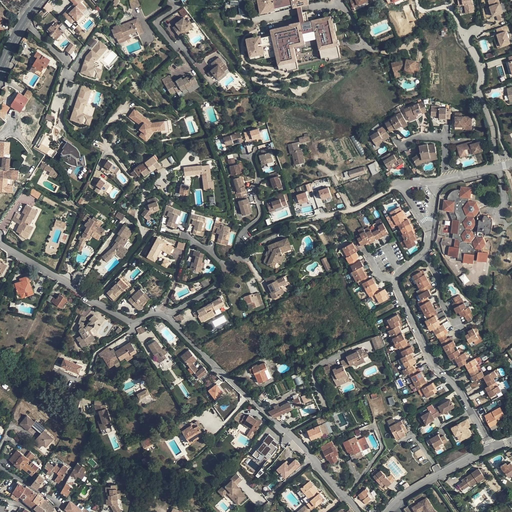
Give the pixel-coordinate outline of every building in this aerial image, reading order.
[(82,0),(71,0),(74,3),(63,13),(72,23),(76,19),(78,21),(85,13),(84,11),(88,8),(81,1),(82,0)] [(140,6),(137,0),(129,0),(132,9),(140,6)] [(298,14),(302,13),(301,10),(300,6),(307,5),(306,0),(257,0),(260,14),(274,10),(274,8),(292,4),(293,8),(297,7),(297,10),(298,14)] [(457,0),(459,6),(464,5),(466,13),(474,12),(472,0),(457,0)] [(499,3),(490,7),(493,16),(496,15),(498,21),(505,19),(499,3)] [(496,16),(491,17),(489,8),(485,9),(488,19),(491,18),(492,22),(497,20),(496,16)] [(302,13),(298,14),(300,22),(300,23),(308,22),(306,12),(302,13)] [(317,39),(322,59),(340,55),(331,16),(308,22),(300,23),(300,22),(290,25),(290,26),(271,30),(272,36),(261,39),(261,37),(246,40),(251,58),(276,52),(280,70),(298,66),(293,44),(317,39)] [(143,32),(137,18),(119,26),(119,24),(113,27),(113,28),(112,29),(116,38),(117,37),(119,43),(125,40),(124,36),(128,34),(130,38),(143,32)] [(177,25),(173,28),(179,36),(183,32),(182,31),(191,23),(188,19),(186,21),(183,18),(176,24),(177,25)] [(55,21),(46,30),(56,39),(62,33),(57,28),(59,26),(55,21)] [(191,23),(182,31),(183,32),(184,34),(194,26),(191,23)] [(498,34),(497,34),(501,47),(510,44),(506,32),(498,34)] [(85,60),(81,72),(92,75),(95,67),(92,66),(94,60),(95,59),(96,60),(107,47),(99,41),(86,56),(88,57),(87,60),(85,60)] [(66,50),(66,51),(70,54),(76,46),(71,43),(66,50)] [(37,51),(34,56),(37,58),(32,66),(37,69),(36,71),(41,74),(50,59),(37,51)] [(218,57),(211,63),(214,67),(211,70),(214,75),(217,78),(228,69),(224,65),(221,67),(219,64),(222,62),(218,57)] [(387,64),(388,68),(392,67),(394,72),(395,77),(401,76),(399,69),(405,68),(414,69),(414,68),(420,68),(421,63),(415,62),(415,61),(406,59),(387,64)] [(102,69),(95,67),(92,75),(99,78),(102,69)] [(169,75),(162,80),(170,93),(175,90),(176,92),(177,92),(182,90),(186,87),(187,89),(198,83),(194,76),(190,79),(188,76),(183,79),(180,81),(178,79),(173,82),(169,75)] [(86,104),(92,89),(82,85),(76,104),(77,104),(76,107),(75,106),(71,119),(82,122),(84,114),(82,113),(85,104),(86,104)] [(28,89),(24,96),(28,98),(29,99),(33,93),(28,89)] [(24,96),(19,92),(7,111),(12,114),(15,108),(20,111),(21,110),(24,105),(28,98),(24,96)] [(422,102),(405,109),(409,119),(416,116),(415,114),(417,113),(421,111),(422,113),(426,111),(422,102)] [(440,108),(440,106),(431,106),(431,111),(436,111),(436,116),(439,116),(439,118),(450,119),(450,109),(446,109),(446,108),(440,108)] [(151,122),(134,109),(129,115),(141,125),(139,128),(142,130),(139,135),(145,140),(153,130),(161,129),(161,133),(169,132),(167,120),(151,122)] [(391,119),(391,120),(385,123),(390,131),(395,128),(396,128),(402,125),(407,122),(401,112),(396,115),(397,116),(391,119)] [(461,113),(455,113),(455,126),(464,126),(464,129),(471,129),(471,117),(461,116),(461,113)] [(92,116),(84,114),(82,122),(89,125),(92,116)] [(377,130),(378,131),(370,136),(375,143),(377,146),(383,143),(381,141),(380,139),(386,136),(387,138),(390,136),(384,126),(377,130)] [(261,136),(258,128),(244,133),(246,140),(252,138),(252,139),(256,138),(261,136)] [(233,143),(233,144),(243,141),(240,132),(227,136),(223,137),(225,145),(230,144),(233,143)] [(41,144),(46,136),(42,133),(34,147),(39,149),(41,144)] [(80,157),(83,156),(83,151),(80,146),(71,140),(69,143),(77,149),(79,152),(80,157)] [(483,151),(480,141),(473,143),(465,145),(464,143),(457,145),(460,157),(483,151)] [(78,166),(87,165),(86,161),(84,161),(83,156),(80,157),(79,152),(77,149),(69,143),(67,145),(63,142),(57,149),(64,154),(65,160),(69,160),(69,163),(72,163),(72,164),(77,164),(78,166)] [(292,143),(288,144),(290,154),(292,153),(295,164),(293,164),(294,166),(295,166),(295,165),(305,163),(301,149),(299,150),(297,144),(293,145),(292,143)] [(50,149),(41,144),(39,149),(47,153),(50,149)] [(436,151),(434,144),(428,145),(428,144),(419,146),(420,151),(421,153),(418,155),(412,158),(416,163),(422,159),(430,158),(429,153),(436,151)] [(50,149),(47,153),(53,158),(57,152),(51,147),(50,149)] [(273,161),(269,148),(261,150),(262,154),(260,155),(262,164),(273,161)] [(393,167),(396,168),(404,163),(401,158),(399,159),(397,160),(392,151),(382,157),(387,166),(391,164),(393,167)] [(438,158),(436,151),(429,153),(430,158),(431,160),(438,158)] [(131,172),(136,177),(138,175),(141,171),(148,166),(157,160),(153,155),(149,159),(148,158),(145,160),(146,161),(134,170),(131,172)] [(9,169),(10,158),(2,157),(2,166),(0,166),(0,182),(3,184),(6,178),(12,178),(12,171),(12,170),(12,169),(9,169)] [(241,172),(238,163),(235,164),(233,158),(228,159),(232,175),(241,172)] [(104,166),(113,172),(114,171),(117,166),(108,160),(104,166)] [(152,171),(156,167),(158,170),(159,169),(162,167),(157,160),(148,166),(152,171)] [(377,161),(368,165),(372,175),(381,171),(377,161)] [(209,164),(184,167),(184,175),(202,173),(204,189),(214,188),(213,180),(211,181),(209,181),(208,169),(209,169),(209,164)] [(52,168),(46,165),(44,169),(47,171),(48,170),(50,171),(49,174),(56,178),(58,174),(52,168)] [(141,171),(144,176),(152,171),(148,166),(141,171)] [(364,167),(341,174),(342,177),(364,170),(364,167)] [(364,170),(342,177),(343,180),(365,173),(364,170)] [(277,172),(269,174),(270,178),(272,183),(274,187),(277,186),(282,185),(277,172)] [(239,177),(234,179),(238,192),(237,193),(238,196),(245,194),(246,194),(244,186),(242,186),(239,177)] [(96,185),(105,191),(110,184),(101,178),(96,185)] [(188,185),(181,184),(180,189),(179,189),(179,186),(177,186),(175,195),(180,196),(180,193),(187,195),(188,185)] [(448,200),(444,200),(443,210),(449,211),(455,212),(457,217),(457,220),(453,219),(451,233),(453,233),(453,238),(455,238),(458,239),(460,242),(459,247),(454,247),(449,246),(448,255),(458,257),(458,259),(463,260),(463,262),(473,263),(474,258),(477,259),(477,260),(487,262),(488,250),(485,250),(486,246),(484,245),(486,244),(483,237),(486,234),(490,233),(491,233),(491,232),(491,231),(492,219),(492,218),(491,217),(489,217),(488,215),(481,214),(480,210),(480,209),(477,202),(469,201),(469,198),(470,198),(472,188),(461,187),(460,190),(459,190),(459,189),(456,190),(455,190),(452,191),(450,194),(448,195),(447,199),(448,199),(448,200)] [(30,194),(38,198),(41,193),(32,189),(30,194)] [(322,191),(324,200),(334,198),(332,189),(322,191)] [(283,192),(279,194),(280,199),(279,199),(267,203),(269,210),(274,208),(283,205),(282,204),(287,202),(286,201),(283,193),(283,192)] [(299,195),(301,204),(311,202),(309,193),(299,195)] [(238,196),(237,197),(243,215),(249,213),(246,203),(248,203),(245,194),(238,196)] [(158,199),(155,197),(147,200),(149,204),(145,205),(146,207),(146,208),(145,210),(141,214),(146,218),(149,215),(151,212),(155,211),(155,210),(159,208),(157,201),(159,200),(158,199)] [(22,213),(25,214),(22,220),(20,224),(16,231),(20,233),(19,234),(25,237),(27,232),(30,233),(33,226),(29,225),(32,218),(33,219),(38,210),(26,205),(22,213)] [(179,216),(181,211),(166,205),(163,215),(167,217),(168,215),(170,216),(169,218),(167,225),(176,228),(178,224),(175,222),(177,215),(179,216)] [(404,216),(402,211),(389,218),(394,227),(398,224),(405,221),(402,217),(404,216)] [(455,212),(449,211),(452,219),(453,219),(457,220),(457,217),(455,212)] [(119,212),(115,216),(121,220),(124,216),(119,212)] [(16,213),(12,220),(16,222),(18,219),(20,215),(16,213)] [(205,218),(190,214),(187,225),(192,226),(192,225),(192,224),(195,225),(195,226),(193,233),(199,235),(200,231),(202,222),(204,222),(205,218)] [(92,218),(86,215),(83,219),(87,222),(86,223),(85,224),(85,225),(85,226),(87,227),(82,235),(83,235),(87,238),(89,239),(94,231),(101,235),(105,230),(95,224),(98,219),(93,216),(92,218)] [(405,221),(398,224),(401,229),(410,224),(408,219),(407,219),(405,221)] [(229,227),(215,223),(212,234),(215,235),(216,234),(219,235),(219,236),(217,242),(223,244),(225,239),(227,231),(228,231),(229,227)] [(388,233),(383,223),(378,226),(379,228),(376,230),(380,238),(388,233)] [(133,230),(124,224),(117,234),(119,235),(114,241),(116,243),(112,247),(102,256),(107,262),(116,254),(122,258),(127,250),(123,246),(127,240),(133,230)] [(410,224),(401,229),(403,234),(412,229),(413,228),(410,224)] [(370,230),(366,233),(370,241),(371,243),(380,238),(376,230),(374,227),(372,228),(372,229),(374,231),(372,233),(370,230)] [(412,229),(403,234),(402,234),(405,239),(414,234),(415,234),(412,229)] [(356,236),(361,245),(370,241),(366,233),(365,231),(360,233),(356,236)] [(405,239),(404,240),(406,244),(409,248),(416,244),(414,240),(416,239),(414,234),(405,239)] [(158,238),(147,256),(155,260),(161,249),(169,254),(173,246),(165,242),(165,241),(158,238)] [(293,251),(288,238),(268,245),(269,249),(268,253),(270,253),(268,256),(267,255),(264,261),(268,263),(268,264),(274,267),(277,262),(279,256),(284,254),(285,255),(285,254),(293,251)] [(183,250),(185,244),(178,242),(176,248),(183,250)] [(355,247),(352,242),(343,248),(347,256),(355,252),(353,249),(355,247)] [(204,253),(194,251),(193,255),(196,256),(195,259),(194,262),(192,261),(190,269),(200,271),(202,267),(200,267),(201,261),(204,253)] [(347,256),(346,257),(351,265),(359,261),(357,258),(359,257),(356,252),(355,252),(347,256)] [(285,255),(284,254),(279,256),(277,262),(281,264),(285,255)] [(332,268),(326,257),(321,259),(327,271),(332,268)] [(359,261),(351,265),(354,270),(361,266),(364,265),(361,260),(359,261)] [(354,270),(351,272),(354,277),(364,271),(361,266),(354,270)] [(417,266),(412,271),(414,275),(413,275),(413,276),(417,284),(427,279),(425,274),(423,275),(420,271),(417,266)] [(364,271),(354,277),(357,282),(360,280),(366,276),(367,276),(364,271)] [(463,284),(469,281),(465,274),(459,277),(463,284)] [(16,287),(18,294),(16,294),(18,299),(34,293),(29,280),(32,279),(30,275),(23,277),(24,280),(21,281),(15,283),(16,287)] [(276,281),(273,275),(267,277),(265,279),(267,285),(268,284),(276,281)] [(366,276),(360,280),(365,288),(375,283),(372,278),(370,279),(368,280),(366,276)] [(129,284),(122,278),(106,294),(109,297),(110,296),(113,299),(129,284)] [(427,279),(417,284),(420,289),(416,291),(418,295),(429,289),(432,288),(427,279)] [(276,281),(268,284),(272,290),(273,293),(271,294),(273,299),(282,295),(279,290),(281,289),(276,280),(276,281)] [(365,288),(370,297),(371,296),(374,295),(372,291),(375,289),(378,287),(375,283),(365,288)] [(139,289),(133,288),(125,296),(128,300),(139,289)] [(144,292),(140,288),(139,289),(128,300),(138,309),(142,307),(142,304),(145,307),(150,302),(149,301),(151,299),(144,292)] [(387,294),(385,288),(377,292),(375,294),(378,299),(380,303),(388,299),(385,295),(387,294)] [(429,289),(418,295),(421,300),(426,297),(428,296),(431,294),(429,289)] [(153,297),(146,290),(144,292),(151,299),(153,297)] [(252,293),(245,296),(247,304),(251,302),(253,308),(260,306),(256,295),(255,296),(254,294),(253,294),(252,293)] [(56,299),(54,298),(52,301),(62,308),(67,299),(60,294),(56,299)] [(467,307),(460,295),(453,298),(455,302),(456,302),(458,306),(454,308),(457,313),(459,312),(467,307)] [(219,306),(224,303),(221,297),(208,304),(208,305),(198,310),(199,313),(198,316),(199,316),(202,322),(210,317),(207,312),(214,309),(215,310),(219,308),(219,306)] [(421,300),(418,301),(423,310),(433,305),(430,300),(428,301),(426,297),(421,300)] [(85,307),(79,305),(75,312),(82,314),(85,307)] [(435,310),(433,305),(423,310),(428,319),(435,315),(433,311),(435,310)] [(474,315),(469,306),(467,307),(459,312),(462,317),(464,315),(468,313),(470,317),(474,315)] [(181,313),(174,317),(178,322),(184,319),(181,313)] [(397,314),(387,320),(390,324),(392,328),(398,325),(400,324),(398,320),(400,319),(397,314)] [(80,335),(77,337),(82,347),(84,346),(83,345),(87,343),(87,344),(92,342),(89,336),(90,335),(88,331),(90,330),(93,327),(91,325),(98,319),(94,315),(89,319),(91,321),(84,328),(82,327),(83,325),(80,324),(78,329),(79,329),(79,330),(82,335),(81,337),(80,335)] [(438,320),(435,315),(428,319),(425,321),(428,326),(438,320)] [(440,325),(438,320),(428,326),(430,330),(433,329),(440,325)] [(440,325),(433,329),(438,338),(438,337),(445,334),(443,330),(444,329),(445,329),(443,324),(440,325)] [(142,325),(138,327),(137,327),(137,328),(136,328),(136,329),(137,330),(139,334),(146,331),(142,325)] [(392,328),(389,330),(391,336),(393,335),(395,333),(399,331),(401,330),(398,325),(392,328)] [(469,333),(465,335),(469,343),(474,341),(478,338),(476,334),(475,332),(473,329),(473,328),(468,331),(469,333)] [(394,338),(392,339),(395,343),(405,338),(402,333),(401,334),(397,336),(394,338)] [(382,347),(378,335),(372,337),(376,349),(382,347)] [(147,342),(160,362),(166,358),(163,355),(166,353),(163,349),(157,342),(155,340),(155,339),(154,338),(153,338),(147,342)] [(395,343),(398,348),(399,347),(403,345),(407,343),(405,338),(395,343)] [(449,342),(447,339),(441,342),(446,351),(453,347),(456,345),(453,340),(449,342)] [(110,351),(102,356),(109,367),(115,364),(113,361),(117,359),(119,358),(120,360),(125,357),(126,358),(131,354),(136,351),(131,343),(126,346),(126,345),(115,351),(112,353),(110,351)] [(405,349),(403,345),(399,347),(404,356),(411,353),(414,351),(411,346),(405,349)] [(110,351),(108,347),(99,354),(101,357),(102,356),(110,351)] [(453,347),(446,351),(451,360),(454,358),(461,354),(458,349),(455,351),(453,347)] [(347,358),(344,360),(347,366),(350,365),(355,363),(356,366),(365,361),(363,357),(361,353),(364,352),(362,348),(353,352),(354,353),(346,356),(347,358)] [(196,359),(189,350),(181,356),(190,367),(194,372),(199,378),(207,371),(203,366),(199,370),(192,362),(196,359)] [(467,357),(464,352),(461,354),(454,358),(459,366),(465,363),(467,362),(465,358),(467,357)] [(413,358),(411,353),(404,356),(401,358),(404,363),(413,358)] [(413,358),(404,363),(406,368),(408,367),(412,365),(416,363),(413,358)] [(467,362),(465,363),(470,372),(477,368),(475,364),(477,363),(475,358),(467,362)] [(65,359),(62,366),(79,374),(82,367),(65,359)] [(334,372),(331,373),(337,386),(346,382),(344,377),(348,375),(344,367),(347,366),(344,360),(341,361),(343,365),(336,368),(337,369),(334,371),(334,372)] [(258,365),(258,364),(252,367),(252,368),(250,369),(252,374),(255,373),(259,383),(271,377),(265,362),(258,365)] [(332,371),(329,365),(322,368),(325,374),(332,371)] [(406,368),(403,370),(405,375),(409,373),(414,370),(415,370),(412,365),(408,367),(406,368)] [(477,368),(470,372),(474,381),(483,376),(484,376),(482,370),(479,372),(477,368)] [(414,382),(424,376),(421,371),(416,374),(414,370),(409,373),(411,377),(413,381),(414,382)] [(484,376),(483,376),(488,386),(492,383),(496,382),(494,378),(497,376),(494,370),(489,373),(484,376)] [(424,376),(414,382),(416,386),(418,390),(422,388),(428,385),(424,376)] [(427,397),(435,393),(433,389),(435,388),(432,383),(428,385),(422,388),(425,393),(427,397)] [(488,386),(485,387),(490,397),(501,391),(498,385),(495,387),(492,383),(488,386)] [(209,389),(215,399),(223,393),(216,384),(209,389)] [(147,389),(136,394),(140,402),(151,397),(147,389)] [(283,405),(269,411),(274,417),(284,412),(302,404),(299,397),(283,405)] [(450,399),(434,408),(438,415),(454,406),(450,399)] [(505,416),(500,407),(484,415),(486,419),(490,427),(498,422),(497,420),(505,416)] [(112,425),(106,408),(102,410),(99,411),(102,421),(98,422),(101,429),(111,426),(112,425)] [(421,416),(426,424),(435,419),(434,418),(438,415),(434,408),(421,416)] [(242,414),(239,412),(234,419),(240,423),(241,421),(239,420),(242,414)] [(249,415),(247,417),(242,414),(239,420),(241,421),(252,428),(254,426),(257,428),(261,422),(255,418),(249,415)] [(35,422),(34,421),(27,415),(23,420),(29,426),(31,424),(32,425),(35,422)] [(393,418),(387,421),(390,426),(390,427),(397,439),(406,434),(405,433),(404,431),(406,429),(401,420),(396,423),(393,418)] [(29,426),(23,420),(20,423),(27,430),(30,427),(29,426)] [(35,422),(32,425),(41,433),(44,429),(44,430),(45,428),(36,420),(34,421),(35,422)] [(469,424),(466,420),(452,428),(456,435),(457,435),(460,440),(465,437),(470,435),(467,428),(466,425),(469,424)] [(195,422),(182,430),(190,442),(203,434),(201,431),(204,429),(201,424),(200,425),(198,426),(195,422)] [(325,422),(319,425),(323,434),(324,435),(330,432),(325,422)] [(231,429),(230,428),(228,431),(230,432),(229,433),(235,437),(240,430),(252,437),(255,432),(239,423),(237,428),(233,426),(231,429)] [(323,434),(319,425),(308,430),(312,439),(323,434)] [(112,431),(111,426),(101,429),(102,435),(112,431)] [(41,433),(33,442),(40,448),(43,444),(45,447),(53,438),(44,430),(44,429),(41,433)] [(275,438),(269,433),(264,440),(265,440),(259,448),(258,447),(253,453),(258,457),(261,454),(260,453),(262,451),(266,454),(269,451),(272,454),(278,447),(276,445),(278,443),(274,439),(275,438)] [(443,442),(443,443),(447,441),(444,435),(440,437),(438,434),(430,439),(434,447),(443,442)] [(152,436),(141,442),(144,448),(153,444),(151,440),(154,439),(152,436)] [(356,436),(343,442),(348,452),(349,452),(351,455),(361,450),(361,451),(369,447),(364,437),(358,440),(356,437),(356,436)] [(332,440),(321,446),(324,451),(323,451),(326,455),(327,455),(331,463),(338,459),(336,455),(338,454),(332,440)] [(10,459),(21,468),(22,466),(32,474),(38,467),(31,460),(35,455),(30,451),(26,456),(17,450),(10,459)] [(361,450),(351,455),(353,460),(363,455),(361,451),(361,450)] [(275,471),(283,480),(300,463),(296,458),(290,463),(287,460),(275,471)] [(356,472),(350,460),(346,461),(352,473),(356,472)] [(47,461),(44,467),(49,470),(47,473),(50,475),(54,471),(54,470),(52,468),(54,466),(47,461)] [(70,475),(69,477),(74,480),(76,477),(77,474),(79,475),(82,477),(86,472),(89,467),(83,464),(82,465),(78,462),(74,468),(70,475)] [(505,463),(498,467),(500,470),(502,468),(508,477),(511,475),(511,477),(511,464),(511,462),(506,465),(505,463)] [(54,466),(52,468),(54,470),(54,471),(57,473),(60,468),(56,464),(54,466)] [(60,468),(57,473),(59,474),(54,480),(59,483),(65,474),(64,473),(65,472),(70,475),(74,468),(69,465),(68,467),(63,464),(60,468)] [(485,477),(487,475),(482,468),(480,470),(478,468),(465,478),(466,480),(463,482),(458,485),(462,491),(465,489),(470,485),(471,486),(478,481),(478,482),(480,481),(481,482),(486,478),(485,477)] [(387,478),(381,470),(378,473),(376,470),(372,474),(374,476),(381,485),(384,483),(387,486),(391,483),(395,479),(391,475),(387,478)] [(38,488),(44,477),(42,476),(39,473),(37,477),(33,481),(31,484),(38,488)] [(242,479),(237,473),(231,478),(232,479),(230,482),(226,485),(225,485),(220,489),(224,494),(229,490),(237,498),(236,499),(239,503),(246,496),(240,490),(238,488),(239,487),(236,484),(242,479)] [(67,496),(73,486),(66,481),(61,491),(67,496)] [(310,481),(302,488),(311,500),(307,503),(312,509),(325,498),(310,481)] [(11,491),(17,494),(16,496),(14,494),(11,498),(14,499),(17,502),(19,499),(21,501),(27,505),(28,503),(34,507),(38,503),(33,500),(38,494),(32,490),(26,486),(25,487),(17,482),(11,491)] [(501,483),(495,487),(502,498),(508,493),(501,483)] [(111,486),(106,487),(106,492),(110,492),(110,494),(108,494),(108,499),(106,499),(107,505),(110,505),(114,511),(117,511),(120,510),(118,505),(117,499),(115,499),(115,493),(117,493),(116,484),(111,484),(111,486)] [(374,497),(366,488),(357,496),(355,497),(353,499),(356,502),(361,508),(370,501),(374,497)] [(227,492),(235,501),(236,499),(237,498),(229,490),(227,492)] [(38,494),(33,500),(38,503),(40,505),(45,499),(43,497),(38,494)] [(40,505),(46,509),(52,502),(47,496),(45,499),(40,505)] [(427,497),(418,502),(419,503),(412,507),(415,511),(419,511),(423,510),(424,511),(433,511),(432,511),(434,509),(427,497)] [(78,506),(70,500),(65,509),(68,511),(69,511),(70,511),(80,511),(82,510),(82,509),(78,506)] [(54,503),(52,502),(46,509),(49,511),(57,511),(55,508),(52,506),(54,503)] [(38,503),(34,507),(40,511),(43,511),(46,509),(40,505),(38,503)] [(307,511),(312,509),(307,503),(302,508),(304,510),(305,511),(307,511)]
